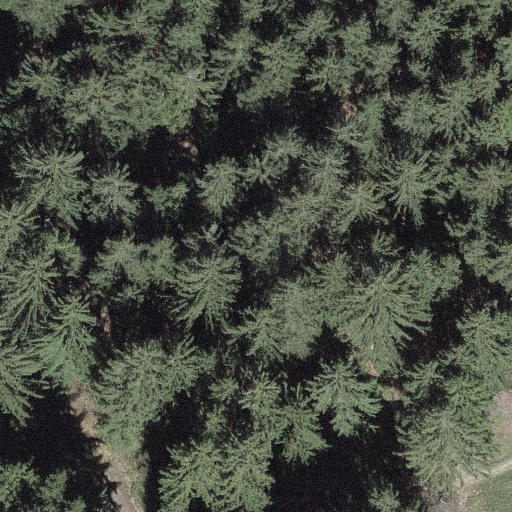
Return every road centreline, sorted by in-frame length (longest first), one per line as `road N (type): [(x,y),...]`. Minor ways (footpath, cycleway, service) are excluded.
road 1 (track): [(0,392),(95,511)]
road 2 (track): [(387,511),(511,463)]
